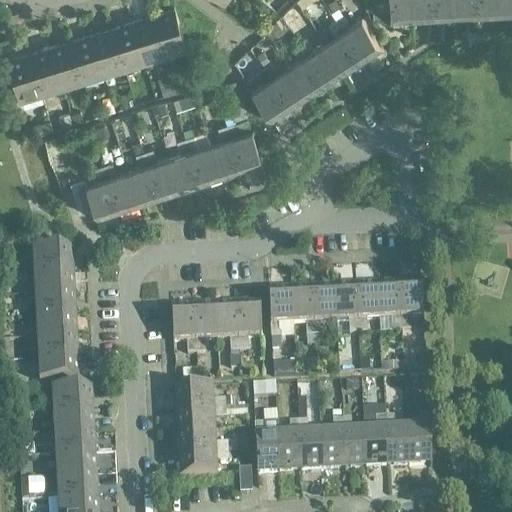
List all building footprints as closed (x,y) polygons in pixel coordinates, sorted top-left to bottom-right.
[(388,0),(389,3),(372,4),(372,18),(389,17),(390,21),(412,20),(410,0),(388,0)] [(410,0),(412,20),(434,19),(432,0),(410,0)] [(432,0),(434,19),(455,18),(454,0),(432,0)] [(454,0),(455,18),(477,17),(475,0),(454,0)] [(475,0),(477,17),(498,16),(497,0),(475,0)] [(511,0),(497,0),(498,16),(511,14),(511,0)] [(349,25),(342,15),(343,14),(338,6),(330,12),(335,20),(362,61),(381,48),(361,18),(349,25)] [(186,47),(174,9),(153,15),(165,53),(186,47)] [(165,53),(153,15),(132,21),(144,60),(165,53)] [(362,61),(335,20),(327,25),(334,35),(324,42),(344,72),(362,61)] [(144,60),(132,21),(111,28),(123,66),(144,60)] [(123,66),(111,28),(91,34),(103,73),(123,66)] [(313,49),(306,39),(302,32),(294,37),(299,43),(325,84),(344,72),(324,42),(313,49)] [(103,73),(91,34),(70,41),(82,79),(103,73)] [(82,79),(70,41),(49,47),(61,85),(82,79)] [(325,84),(299,43),(291,49),(298,59),(287,66),(307,96),(325,84)] [(61,85),(49,47),(29,53),(40,92),(61,85)] [(40,92),(29,53),(7,60),(19,98),(40,92)] [(277,72),(270,62),(267,58),(260,63),(289,108),(307,96),(287,66),(277,72)] [(289,108),(260,63),(253,68),(255,72),(261,82),(250,90),(270,120),(289,108)] [(238,133),(234,122),(231,111),(222,114),(241,171),(262,164),(251,129),(238,133)] [(221,139),(209,143),(220,177),(241,171),(222,114),(214,117),(221,139)] [(35,135),(53,130),(50,119),(32,125),(35,135)] [(180,152),(168,156),(179,191),(200,184),(185,138),(182,130),(173,133),(180,152)] [(193,135),(185,138),(200,184),(220,177),(209,143),(197,147),(193,135)] [(139,166),(127,170),(138,204),(159,198),(144,151),(141,144),(132,146),(139,166)] [(152,148),(144,151),(159,198),(179,191),(168,156),(156,160),(152,148)] [(93,207),(96,218),(118,211),(103,165),(100,157),(92,160),(98,179),(86,183),(84,177),(70,182),(79,211),(93,207)] [(111,162),(103,165),(118,211),(138,204),(127,170),(115,173),(111,162)] [(32,251),(33,273),(72,271),(71,249),(32,251)] [(72,271),(33,273),(34,295),(74,293),(72,271)] [(421,281),(398,282),(401,338),(402,338),(402,331),(410,331),(409,318),(423,317),(421,281)] [(398,282),(377,283),(379,320),(391,319),(392,332),(393,338),(401,338),(398,282)] [(377,283),(355,284),(359,356),(359,346),(368,346),(367,333),(366,321),(379,320),(377,283)] [(355,284),(333,286),(335,322),(348,322),(349,334),(342,334),(343,345),(348,345),(348,355),(359,356),(355,284)] [(333,286),(312,287),(314,336),(315,344),(323,344),(323,336),(324,336),(323,323),(335,322),(333,286)] [(312,287),(290,288),(292,325),(305,324),(305,337),(314,336),(312,287)] [(290,288),(267,289),(271,354),(281,353),(280,326),(292,325),(290,288)] [(74,293),(34,295),(35,317),(75,315),(74,293)] [(259,302),(236,303),(239,352),(248,351),(247,339),(261,338),(259,302)] [(236,303),(215,304),(217,341),(229,340),(230,352),(239,352),(236,303)] [(217,341),(215,304),(193,305),(196,363),(196,368),(205,367),(205,353),(217,352),(217,341)] [(193,305),(171,306),(172,343),(186,342),(187,364),(196,363),(193,305)] [(75,315),(35,317),(36,338),(76,336),(75,315)] [(3,349),(15,348),(13,340),(12,331),(2,332),(2,340),(3,340),(3,349)] [(76,336),(36,338),(37,360),(77,358),(76,336)] [(77,358),(37,360),(39,382),(50,382),(78,380),(77,358)] [(50,382),(51,390),(79,388),(78,380),(50,382)] [(266,386),(254,386),(255,394),(267,394),(266,386)] [(91,387),(79,388),(51,390),(52,412),(92,410),(91,387)] [(212,387),(176,389),(177,411),(226,409),(225,400),(213,400),(212,387)] [(383,396),(384,417),(387,466),(408,465),(406,428),(394,429),(392,395),(383,396)] [(289,435),(277,435),(279,472),(300,471),(297,408),(288,408),(289,422),(289,435)] [(306,408),(297,408),(300,471),(322,470),(320,433),(307,433),(307,421),(306,408)] [(226,409),(177,411),(178,433),(215,431),(214,418),(226,418),(226,409)] [(92,410),(52,412),(53,434),(93,431),(92,410)] [(419,427),(406,428),(408,465),(431,464),(428,415),(418,415),(419,427)] [(376,430),(363,431),(365,467),(387,466),(384,417),(375,417),(376,430)] [(333,432),(320,433),(322,470),(343,468),(341,419),(332,420),(333,432)] [(350,419),(341,419),(343,468),(365,467),(363,431),(350,431),(350,419)] [(264,423),(254,424),(256,473),(279,472),(277,435),(264,436),(264,423)] [(93,431),(53,434),(55,455),(95,453),(93,431)] [(215,431),(178,433),(179,454),(228,452),(227,443),(215,443),(215,431)] [(228,452),(179,454),(180,477),(217,475),(216,461),(228,461),(228,452)] [(95,453),(55,455),(56,477),(96,475),(95,453)] [(250,470),(239,470),(240,494),(251,493),(250,470)] [(96,475),(56,477),(57,499),(97,496),(96,475)] [(97,511),(97,496),(57,499),(57,511),(97,511)]
